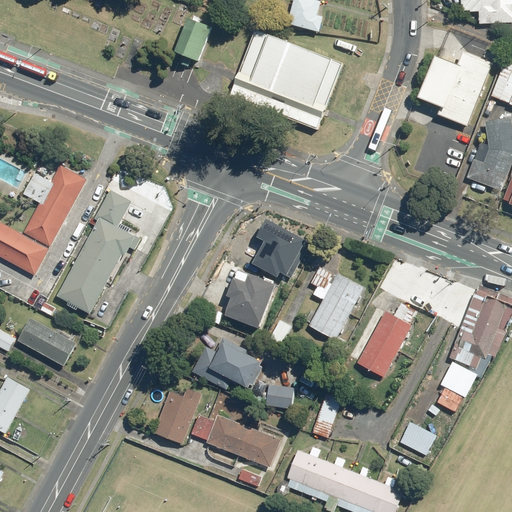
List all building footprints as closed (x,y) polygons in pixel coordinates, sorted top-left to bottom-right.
[(321,1),(317,0),(296,0),(290,25),(321,33),(324,18),(317,16),(321,1)] [(511,0),(462,0),(463,12),(481,12),(481,24),(511,23),(511,0)] [(213,28),(188,18),(175,52),(200,62),(201,58),(213,28)] [(285,41),(259,32),(239,78),(234,98),(319,131),(328,112),(345,65),(285,41)] [(463,65),(438,55),(420,100),(443,109),(440,116),(467,127),(493,65),(467,54),(463,65)] [(511,63),(506,61),(492,95),(511,103),(511,63)] [(502,191),(511,168),(511,120),(489,123),(491,145),(484,142),(470,178),(502,191)] [(85,184),(61,170),(25,236),(49,249),(85,184)] [(116,193),(60,295),(97,314),(139,236),(121,226),(134,203),(116,193)] [(265,241),(253,263),(278,276),(280,273),(288,277),(308,243),(265,220),(256,236),(265,241)] [(0,254),(36,274),(49,249),(25,236),(0,222),(0,254)] [(337,341),(366,288),(323,263),(311,283),(319,288),(316,294),(326,300),(311,326),(337,341)] [(262,329),(277,283),(239,270),(230,295),(235,297),(228,317),(262,329)] [(511,321),(511,297),(483,285),(451,360),(477,371),(483,357),(488,359),(490,355),(496,358),(511,321)] [(396,314),(386,309),(359,362),(387,376),(420,311),(402,302),(396,314)] [(79,345),(34,319),(21,341),(66,367),(79,345)] [(294,326),(282,319),(270,339),(282,346),(294,326)] [(18,340),(0,329),(0,346),(10,353),(18,340)] [(263,361),(223,341),(218,352),(207,346),(193,374),(209,382),(215,371),(250,388),(263,361)] [(33,390),(9,377),(0,394),(0,429),(8,434),(33,390)] [(183,445),(205,389),(189,383),(184,395),(171,390),(154,433),(183,445)] [(295,385),(269,384),(267,407),(294,409),(295,385)] [(467,401),(450,392),(440,410),(456,420),(467,401)] [(344,401),(327,395),(313,433),(330,439),(344,401)] [(209,440),(208,442),(272,467),(283,439),(220,415),(217,422),(200,415),(193,433),(209,440)] [(314,448),(312,454),(301,450),(287,485),(327,500),(323,509),(330,511),(334,511),(337,505),(355,511),(396,511),(405,492),(395,488),(398,480),(389,476),(386,484),(370,478),(372,471),(364,468),(361,475),(344,468),(347,460),(339,457),(336,465),(319,458),(322,451),(314,448)] [(244,467),(239,479),(260,487),(264,474),(244,467)]
